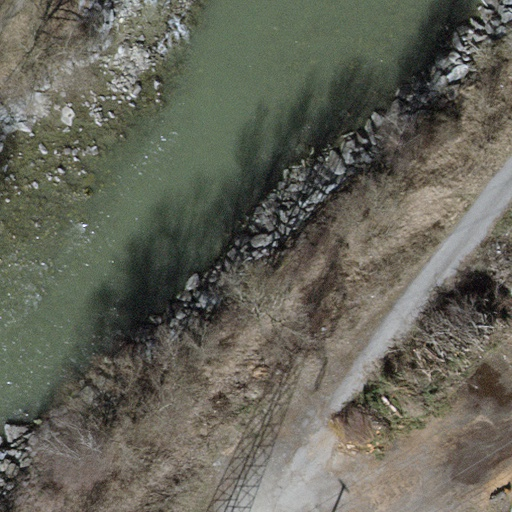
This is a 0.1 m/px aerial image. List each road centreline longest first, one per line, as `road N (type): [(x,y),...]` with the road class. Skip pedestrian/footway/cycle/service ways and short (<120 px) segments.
road 1 (track): [(281,511),(299,501),(427,290),(511,179)]
road 2 (track): [(511,444),(299,501)]
